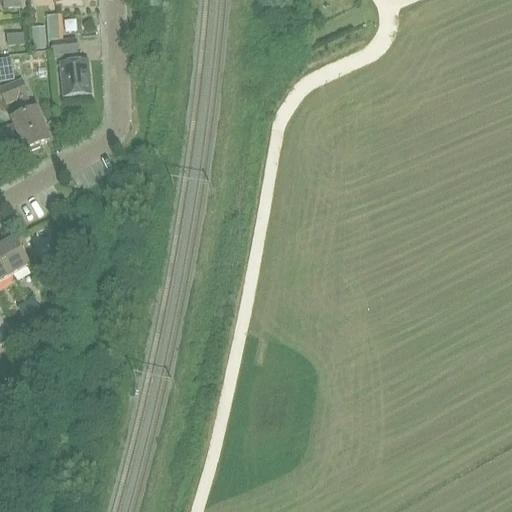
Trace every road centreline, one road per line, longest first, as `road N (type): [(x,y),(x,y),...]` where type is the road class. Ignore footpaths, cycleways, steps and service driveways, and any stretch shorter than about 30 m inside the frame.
road 1 (track): [(386,0),(387,26),(376,45),(305,84),(280,117),(196,511)]
road 2 (residential): [(0,201),(111,143),(119,103),(114,0)]
